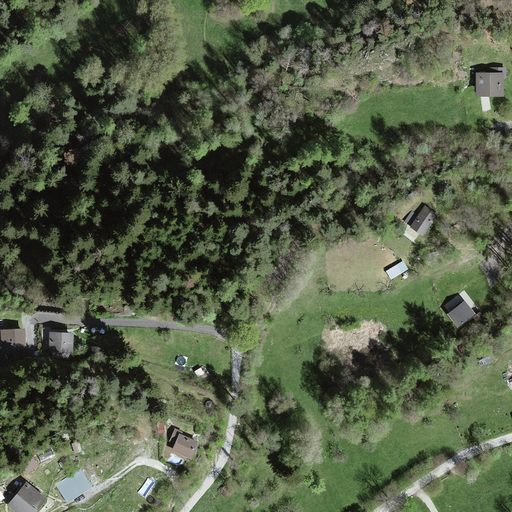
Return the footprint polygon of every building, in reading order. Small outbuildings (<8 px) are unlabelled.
[(504,72),(477,72),(477,97),(505,96),(504,72)] [(410,224),(423,234),(438,212),(425,203),(410,224)] [(463,302),(447,315),(457,329),(474,316),(463,302)] [(25,327),(2,327),(2,347),(25,347),(25,327)] [(71,335),(47,333),(46,356),(70,357),(71,335)] [(194,460),(202,441),(181,434),(174,453),(194,460)] [(82,442),(74,445),(78,456),(86,453),(82,442)] [(43,466),(36,456),(24,464),(30,474),(43,466)] [(83,469),(56,485),(67,503),(94,487),(83,469)] [(29,482),(10,506),(18,511),(39,511),(50,499),(29,482)]
